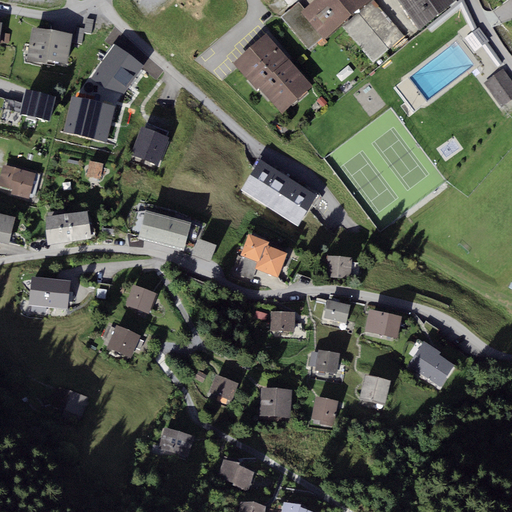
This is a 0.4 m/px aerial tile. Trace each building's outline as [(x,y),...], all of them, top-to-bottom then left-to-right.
[(298,2),(281,17),(309,49),(322,37),(324,39),(342,26),(374,63),(404,36),(374,0),(314,0),(304,9),(298,2)] [(398,0),(418,28),(457,0),(398,0)] [(478,28),(463,0),(459,0),(427,27),(431,31),(461,8),(472,32),(465,38),(475,52),(482,46),(497,67),(503,63),(488,42),(489,41),(479,27),(478,28)] [(72,34),(33,27),(27,60),(47,63),(48,59),(67,63),(72,34)] [(266,33),(233,63),(257,90),(259,88),(282,113),(313,85),(266,33)] [(114,47),(90,80),(104,89),(123,94),(142,67),(114,47)] [(511,79),(504,68),(484,82),(501,107),(511,99),(511,79)] [(427,101),(409,78),(395,88),(413,112),(427,101)] [(50,120),(56,96),(26,89),(20,113),(50,120)] [(114,106),(71,96),(63,132),(106,143),(114,106)] [(145,128),(142,127),(131,155),(158,165),(169,137),(167,136),(169,131),(147,123),(145,128)] [(317,195),(260,160),(241,190),(298,226),(317,195)] [(103,163),(89,161),(87,177),(100,179),(103,163)] [(36,173),(3,165),(0,177),(0,186),(13,190),(11,194),(29,199),(36,173)] [(87,210),(47,216),(46,230),(48,245),(91,238),(87,210)] [(191,222),(146,210),(138,239),(183,251),(191,222)] [(15,217),(0,213),(0,241),(9,244),(15,217)] [(257,269),(268,245),(269,242),(249,234),(240,255),(242,256),(236,273),(253,280),(257,269)] [(216,245),(199,239),(193,255),(210,262),(216,245)] [(268,245),(257,269),(278,277),(288,253),(268,245)] [(352,257),(328,256),(326,277),(350,279),(352,257)] [(70,281),(32,276),(29,305),(67,309),(70,281)] [(156,293),(134,285),(126,305),(149,314),(156,293)] [(350,304),(327,300),(324,319),(346,323),(350,304)] [(402,316),(369,309),(364,331),(397,338),(402,316)] [(296,312),(271,311),(271,331),(295,332),(296,312)] [(141,335),(117,325),(107,348),(131,358),(141,335)] [(441,353),(423,342),(408,366),(441,386),(454,365),(439,355),(441,353)] [(340,353),(319,350),(318,352),(312,352),(310,366),(316,367),(315,370),(337,374),(340,353)] [(207,375),(199,371),(195,379),(203,383),(207,375)] [(390,380),(365,374),(359,399),(385,405),(390,380)] [(239,383),(216,375),(209,393),(232,401),(239,383)] [(64,410),(71,391),(58,387),(51,406),(64,410)] [(292,390),(262,388),(260,416),(290,418),(292,390)] [(71,391),(64,410),(62,418),(79,424),(88,397),(71,391)] [(338,401),(316,397),(312,419),(321,421),(320,424),(333,426),(338,401)] [(195,436),(165,427),(159,449),(188,457),(195,436)] [(233,483),(239,465),(224,460),(218,478),(233,483)] [(239,465),(233,483),(232,485),(248,491),(255,470),(239,465)] [(254,501),(241,502),(239,511),(265,511),(266,507),(254,501)] [(298,511),(300,508),(300,505),(284,501),(281,511),(298,511)]
